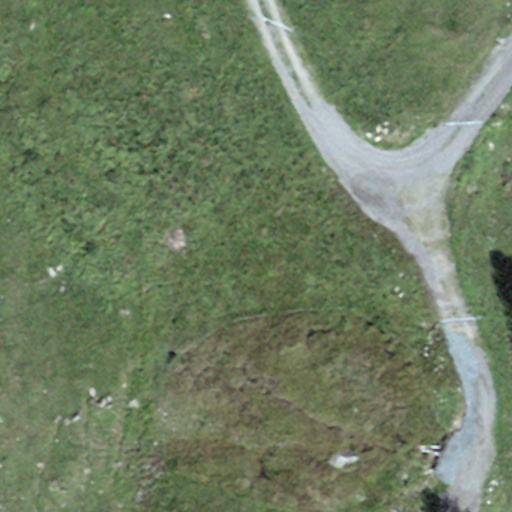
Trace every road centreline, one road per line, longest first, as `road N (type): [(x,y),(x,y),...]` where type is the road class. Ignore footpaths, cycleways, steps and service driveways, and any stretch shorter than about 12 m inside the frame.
road 1 (track): [(258,0),(299,104),(402,200),(511,69)]
road 2 (track): [(402,200),(478,374),(460,511)]
